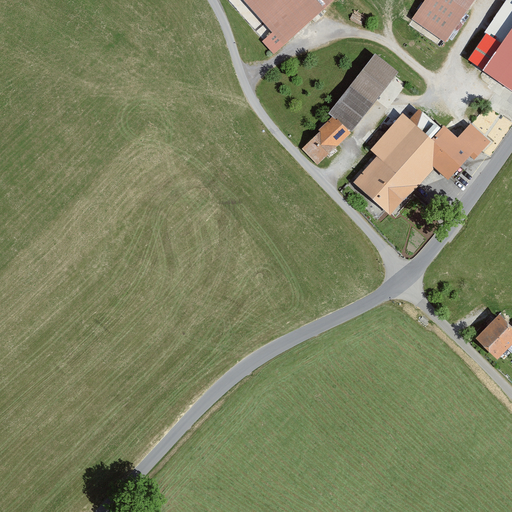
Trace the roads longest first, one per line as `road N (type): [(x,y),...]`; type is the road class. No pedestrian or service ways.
road 1 (unclassified): [(0,32),(227,169),(281,217),(349,311)]
road 2 (unclassified): [(103,511),(240,370),(349,311)]
road 3 (unclassified): [(406,276),(511,140)]
road 4 (unclassified): [(511,394),(406,276)]
